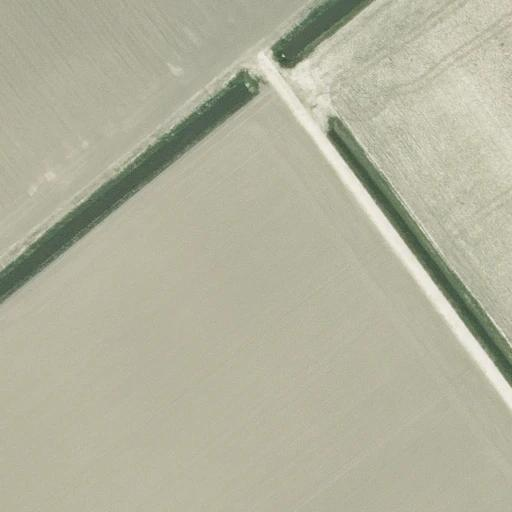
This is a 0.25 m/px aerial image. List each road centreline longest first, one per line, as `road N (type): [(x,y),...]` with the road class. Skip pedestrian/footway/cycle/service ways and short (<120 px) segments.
road 1 (track): [(511,398),(257,55)]
road 2 (track): [(0,252),(322,0)]
